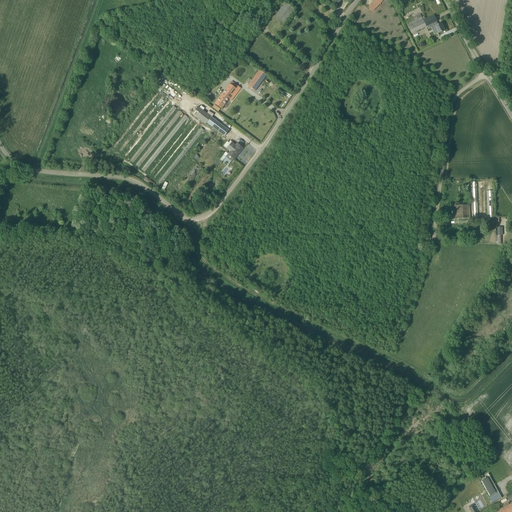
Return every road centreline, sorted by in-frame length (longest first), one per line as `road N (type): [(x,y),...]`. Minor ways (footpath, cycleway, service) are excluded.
road 1 (unclassified): [(0,146),(33,169),(129,178),(177,212),(202,216),(262,146),(357,0)]
road 2 (track): [(177,212),(202,261),(227,280),(448,393),(467,393),(511,348)]
road 3 (unclassified): [(434,237),(449,108),(485,74)]
